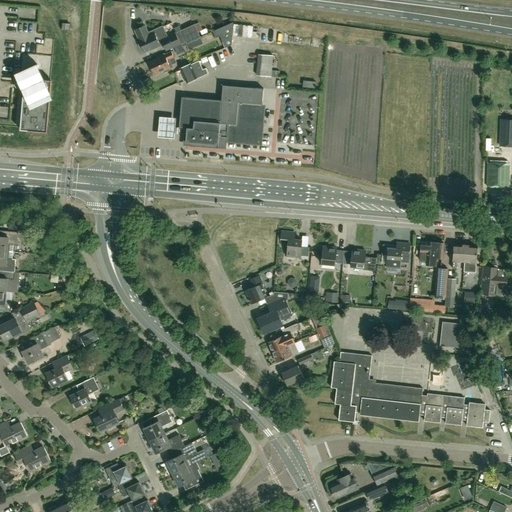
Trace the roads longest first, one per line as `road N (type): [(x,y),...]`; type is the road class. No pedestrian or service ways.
road 1 (tertiary): [(511,221),(109,181)]
road 2 (primary): [(275,0),(511,32)]
road 3 (residential): [(511,460),(338,446),(295,463)]
road 4 (unclassified): [(109,181),(114,128),(149,111),(127,61),(129,6)]
road 5 (tertiary): [(163,338),(140,318),(111,269),(109,181)]
road 6 (residential): [(249,356),(202,240)]
road 7 (residential): [(79,449),(49,413),(31,411),(3,380),(0,362)]
